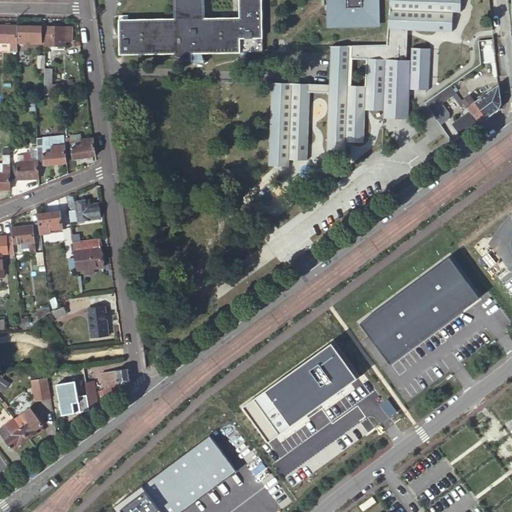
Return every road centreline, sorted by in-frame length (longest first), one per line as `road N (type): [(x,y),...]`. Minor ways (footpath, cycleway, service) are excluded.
road 1 (tertiary): [(142,391),(511,121)]
road 2 (residential): [(321,511),(511,366)]
road 3 (residential): [(108,168),(136,351)]
road 4 (tertiary): [(0,498),(142,391)]
road 5 (residential): [(84,10),(108,168)]
road 6 (unclassified): [(0,338),(27,337),(68,357),(136,351)]
